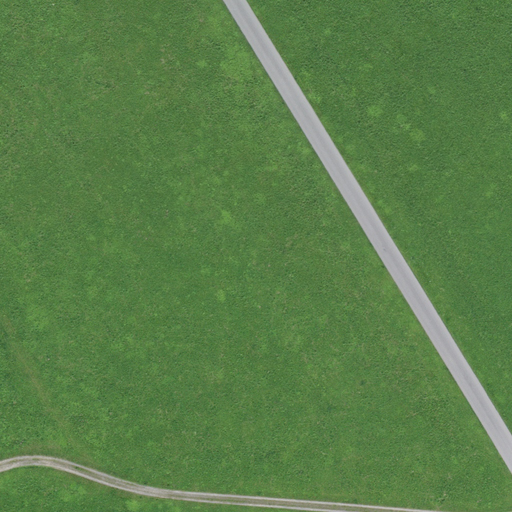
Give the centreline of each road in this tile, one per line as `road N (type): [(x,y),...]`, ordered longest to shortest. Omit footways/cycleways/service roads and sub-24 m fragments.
road 1 (unclassified): [(234,0),(511,453)]
road 2 (track): [(0,470),(40,462),(153,494),(354,511)]
